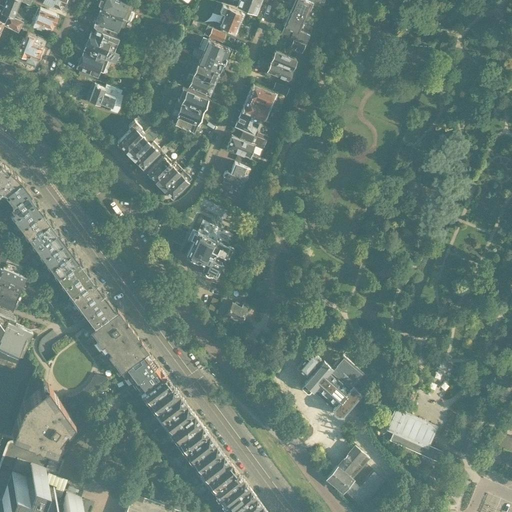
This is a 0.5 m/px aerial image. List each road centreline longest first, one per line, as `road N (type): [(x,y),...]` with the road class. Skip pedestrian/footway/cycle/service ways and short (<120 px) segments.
road 1 (tertiary): [(295,511),(46,177),(0,132)]
road 2 (residential): [(340,511),(116,214)]
road 3 (residential): [(271,0),(193,189),(160,209)]
road 4 (residential): [(116,214),(43,121),(0,93)]
road 5 (residential): [(79,0),(41,75),(26,83),(0,71)]
